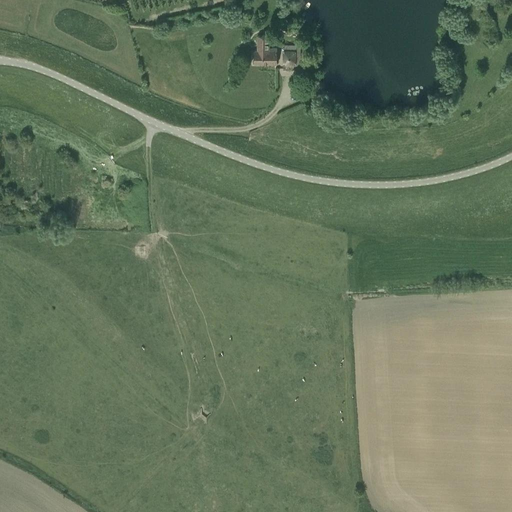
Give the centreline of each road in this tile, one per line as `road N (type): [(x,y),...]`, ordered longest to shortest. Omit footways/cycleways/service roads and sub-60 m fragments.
road 1 (unclassified): [(511,155),(412,184),(300,177),(0,60)]
road 2 (track): [(205,410),(152,261),(148,155),(149,131),(157,126)]
